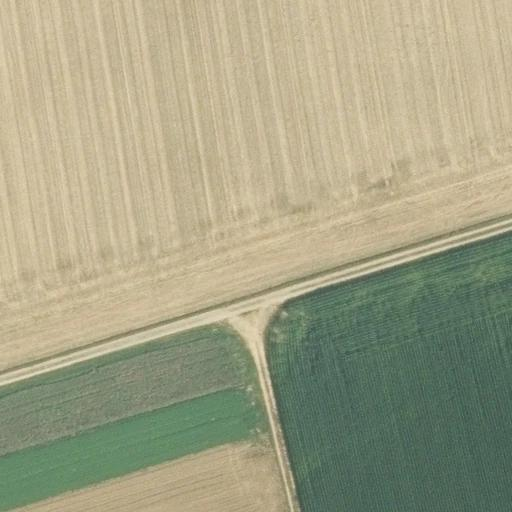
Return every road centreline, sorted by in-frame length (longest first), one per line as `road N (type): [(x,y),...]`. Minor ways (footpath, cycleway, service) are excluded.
road 1 (track): [(511,244),(0,403)]
road 2 (track): [(345,297),(385,511)]
